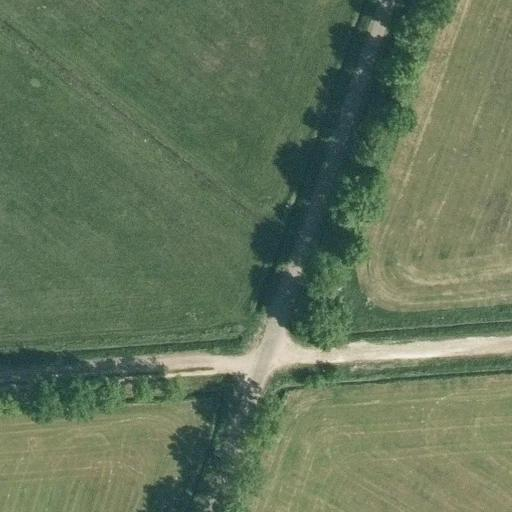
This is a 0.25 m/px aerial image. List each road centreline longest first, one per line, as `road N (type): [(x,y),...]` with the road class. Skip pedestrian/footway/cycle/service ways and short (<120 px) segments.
road 1 (unclassified): [(210,511),(389,0)]
road 2 (track): [(0,380),(264,361)]
road 3 (track): [(264,361),(511,348)]
